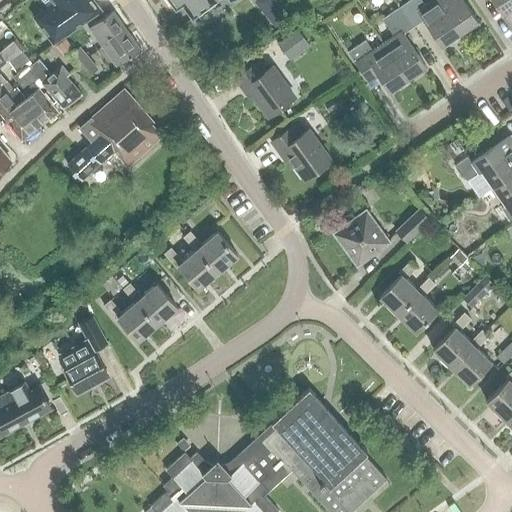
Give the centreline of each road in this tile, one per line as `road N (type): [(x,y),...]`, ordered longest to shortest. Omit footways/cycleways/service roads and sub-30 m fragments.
road 1 (tertiary): [(290,304),(277,323),(56,458),(32,491)]
road 2 (residential): [(160,49),(290,241),(298,273),(290,304)]
road 3 (residential): [(511,489),(348,328),(290,304)]
road 4 (residential): [(0,192),(59,127),(160,49)]
